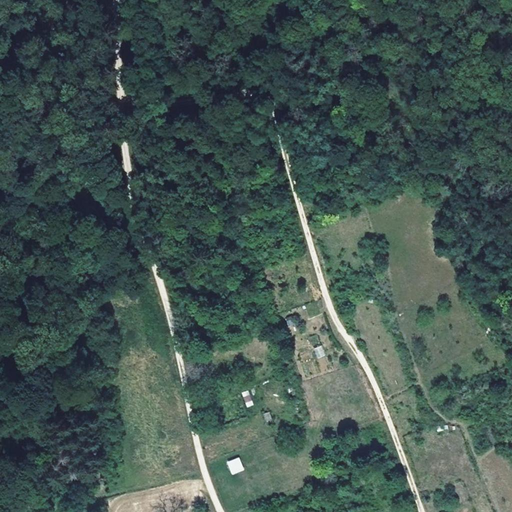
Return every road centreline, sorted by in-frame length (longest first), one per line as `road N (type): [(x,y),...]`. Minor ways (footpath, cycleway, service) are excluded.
road 1 (track): [(421,511),(375,384),(336,328),(275,99),(267,89),(122,112)]
road 2 (track): [(497,511),(464,424),(431,403),(360,195)]
road 3 (track): [(221,511),(205,479),(148,241)]
road 4 (track): [(122,112),(133,197),(148,241)]
